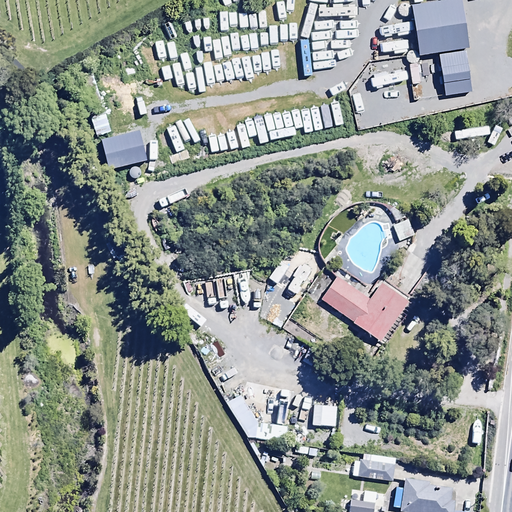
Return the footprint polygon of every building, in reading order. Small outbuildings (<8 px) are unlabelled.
[(28,76),(16,64),(3,76),(15,88),(28,76)] [(120,170),(95,90),(79,95),(105,175),(120,170)] [(391,227),(398,243),(412,237),(406,221),(391,227)] [(338,277),(320,302),(377,343),(406,304),(380,284),(369,299),(338,277)] [(240,397),(226,405),(247,439),(284,444),(286,428),(258,425),(240,397)] [(353,464),(351,477),(392,483),(395,459),(362,455),(362,458),(346,456),(345,463),(353,464)] [(402,480),(402,482),(397,511),(453,511),(454,502),(448,501),(450,487),(402,480)] [(369,497),(355,495),(353,511),(378,511),(379,506),(368,504),(369,497)]
